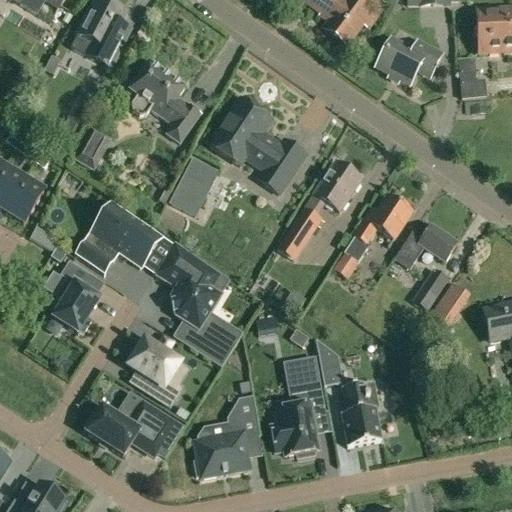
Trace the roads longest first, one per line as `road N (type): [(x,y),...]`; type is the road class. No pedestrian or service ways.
road 1 (residential): [(511,216),(200,0)]
road 2 (residential): [(216,511),(511,458)]
road 3 (residential): [(47,450),(136,310)]
